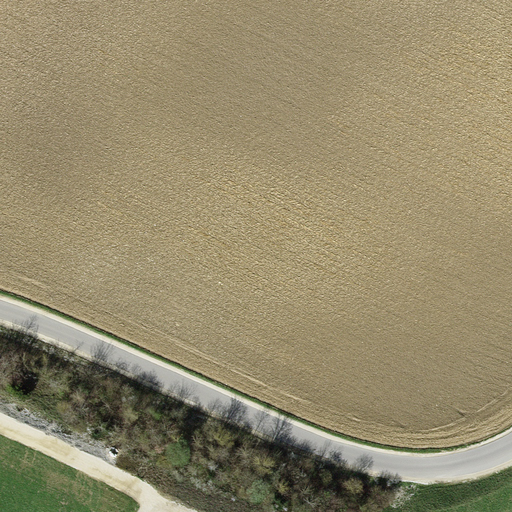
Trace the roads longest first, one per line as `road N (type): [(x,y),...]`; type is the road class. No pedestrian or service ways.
road 1 (unclassified): [(511,443),(468,462),(425,467),(332,450),(0,306)]
road 2 (track): [(0,426),(177,511)]
